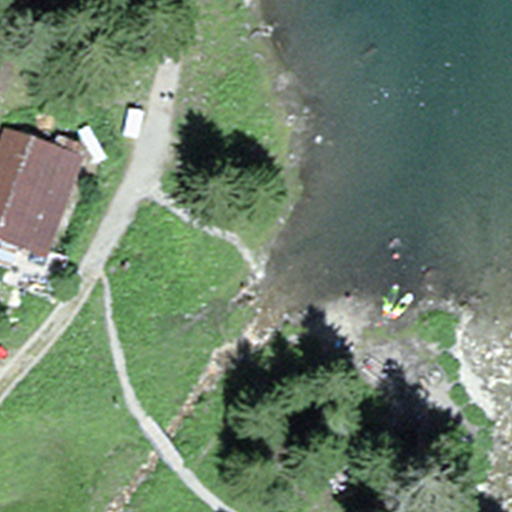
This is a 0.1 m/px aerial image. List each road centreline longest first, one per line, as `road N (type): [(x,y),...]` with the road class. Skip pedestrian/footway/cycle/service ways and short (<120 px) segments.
road 1 (track): [(183,0),(142,184),(102,256)]
road 2 (track): [(102,256),(76,310),(0,393)]
